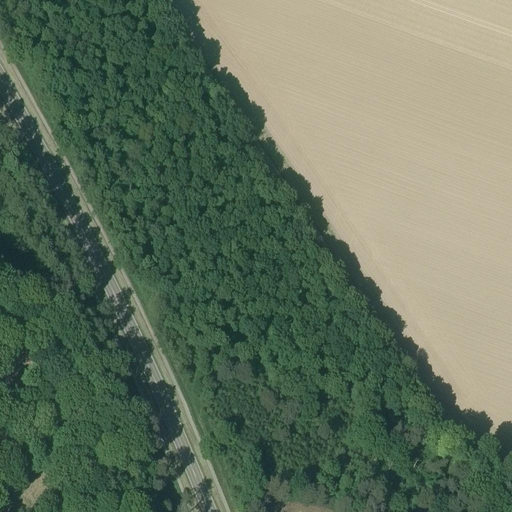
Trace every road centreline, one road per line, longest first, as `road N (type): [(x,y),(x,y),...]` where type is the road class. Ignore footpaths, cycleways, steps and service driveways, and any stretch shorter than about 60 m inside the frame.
road 1 (track): [(511,482),(457,453),(152,0)]
road 2 (primary): [(208,511),(100,269),(0,87)]
road 3 (track): [(183,357),(457,453),(484,511)]
